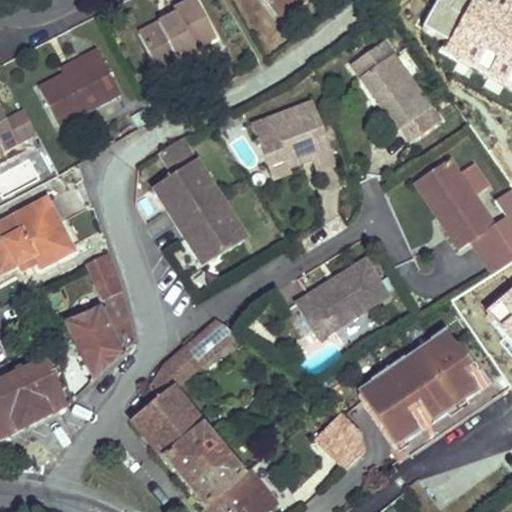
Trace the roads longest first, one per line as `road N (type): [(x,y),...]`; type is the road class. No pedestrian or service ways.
road 1 (residential): [(153,327),(106,165),(272,73),(367,0)]
road 2 (residential): [(44,500),(153,327)]
road 3 (residential): [(153,327),(296,259)]
